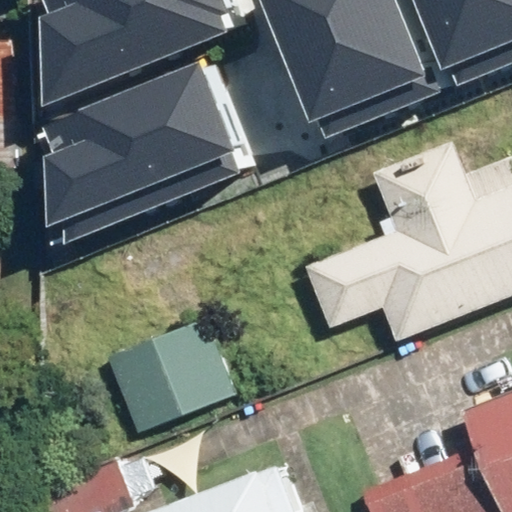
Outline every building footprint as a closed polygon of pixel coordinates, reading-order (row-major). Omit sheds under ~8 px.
[(77,0),(80,86),(262,15),(256,0),(77,0)] [(437,0),(303,0),(355,125),(470,78),(437,0)] [(511,0),(446,0),(477,74),(511,60),(511,0)] [(21,35),(0,35),(0,169),(26,168),(21,35)] [(81,138),(83,205),(93,202),(96,226),(269,157),(264,142),(275,138),(239,49),(72,115),(81,138)] [(407,338),(511,296),(511,185),(486,196),(463,139),(387,168),(409,226),(318,262),(342,323),(393,303),(407,338)] [(216,314),(77,367),(106,445),(246,392),(216,314)] [(511,511),(511,391),(473,407),(486,440),(372,486),(382,511),(511,511)] [(126,457),(53,488),(52,511),(122,511),(144,504),(126,457)] [(283,511),(267,469),(152,511),(283,511)]
